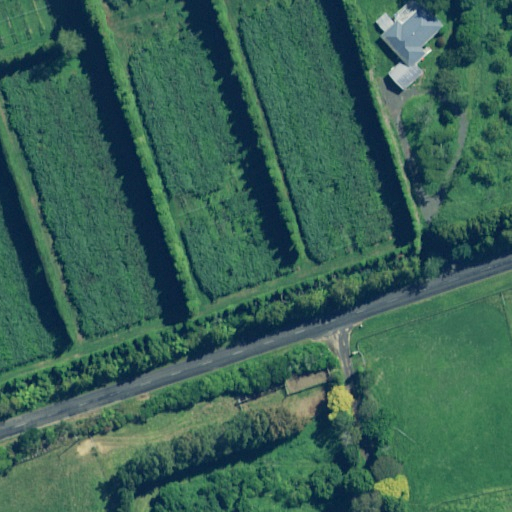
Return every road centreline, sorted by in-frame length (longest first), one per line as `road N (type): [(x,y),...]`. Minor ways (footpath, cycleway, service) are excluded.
road 1 (unclassified): [(511,255),(0,429)]
road 2 (track): [(346,311),(404,511)]
